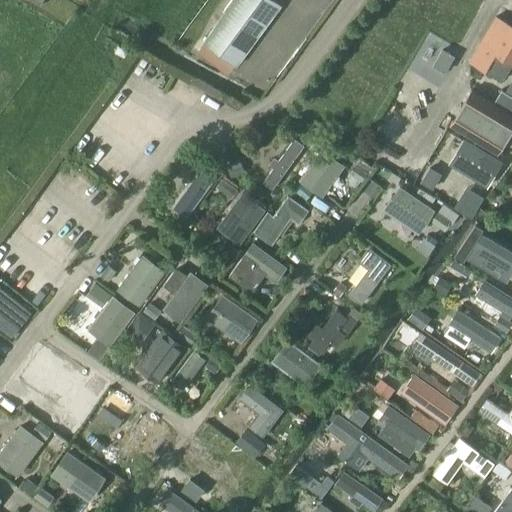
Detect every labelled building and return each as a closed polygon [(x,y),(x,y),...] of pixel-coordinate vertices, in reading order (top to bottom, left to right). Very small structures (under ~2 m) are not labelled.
[(276,0),(234,0),(197,51),(230,75),(282,4),(276,0)] [(511,23),(496,15),(480,42),(496,51),(487,73),(500,84),(511,63),(511,23)] [(455,55),(444,49),(435,66),(446,71),(455,55)] [(452,123),(490,145),(501,151),(511,131),(511,92),(503,87),(495,101),(473,88),(452,123)] [(309,145),(299,139),(266,183),(276,189),(309,145)] [(502,163),(465,140),(451,164),(488,186),(502,163)] [(345,165),(321,147),(299,179),(322,196),(345,165)] [(193,164),(200,154),(193,148),(186,158),(193,164)] [(239,157),(226,161),(231,175),(244,171),(239,157)] [(354,162),(348,172),(360,180),(366,170),(354,162)] [(214,185),(220,177),(205,165),(176,206),(192,217),(214,185)] [(431,169),(423,181),(432,187),(439,174),(431,169)] [(445,176),(438,186),(447,191),(453,181),(445,176)] [(220,177),(214,185),(229,197),(236,188),(220,177)] [(437,209),(401,185),(385,210),(421,234),(430,219),(437,209)] [(308,209),(288,194),(274,215),(269,211),(255,231),(272,243),(291,217),(299,222),(308,209)] [(244,244),(268,211),(245,195),(221,228),(244,244)] [(437,209),(430,219),(443,228),(448,220),(451,222),(458,212),(442,201),(437,209)] [(484,229),(476,224),(455,257),(464,262),(484,229)] [(511,250),(484,233),(468,259),(507,282),(511,274),(511,250)] [(287,266),(253,240),(241,256),(276,281),(287,266)] [(368,268),(349,293),(361,303),(391,264),(371,248),(360,262),(368,268)] [(143,254),(118,289),(140,305),(166,271),(143,254)] [(109,264),(101,275),(109,281),(117,270),(109,264)] [(242,272),(234,265),(227,275),(235,281),(242,272)] [(209,283),(191,271),(164,309),(182,322),(209,283)] [(439,275),(432,287),(444,294),(451,282),(439,275)] [(511,295),(483,278),(473,293),(501,309),(489,327),(499,334),(502,329),(505,331),(511,321),(508,319),(510,315),(511,316),(511,295)] [(338,281),(332,290),(338,295),(345,286),(338,281)] [(96,282),(87,294),(101,304),(110,292),(96,282)] [(0,326),(12,336),(11,336),(12,337),(13,336),(23,323),(21,322),(24,318),(26,319),(32,312),(33,311),(32,310),(31,311),(0,285),(0,326)] [(113,294),(88,329),(111,345),(135,311),(113,294)] [(243,343),(259,319),(224,294),(207,317),(243,343)] [(148,301),(141,310),(152,318),(159,309),(148,301)] [(415,307),(406,318),(421,328),(430,316),(415,307)] [(336,308),(308,345),(319,353),(321,351),(323,353),(330,344),(327,342),(329,340),(337,346),(347,334),(348,335),(358,321),(349,314),(348,317),(336,308)] [(489,327),(460,308),(451,321),(494,350),(503,336),(499,334),(489,327)] [(138,315),(132,323),(143,331),(149,323),(138,315)] [(197,333),(184,324),(177,334),(190,343),(197,333)] [(164,331),(138,366),(160,381),(186,346),(164,331)] [(422,332),(410,349),(430,362),(434,356),(470,380),(477,370),(422,332)] [(94,336),(84,349),(97,359),(107,345),(94,336)] [(307,386),(323,364),(289,339),(273,361),(307,386)] [(195,350),(173,381),(184,389),(206,358),(195,350)] [(401,350),(396,357),(414,369),(444,391),(445,389),(447,387),(424,370),(426,367),(418,362),(416,365),(409,360),(412,357),(401,350)] [(221,365),(211,358),(205,366),(215,373),(221,365)] [(257,361),(248,372),(257,378),(265,368),(257,361)] [(414,369),(398,392),(432,416),(444,424),(460,401),(444,391),(414,369)] [(379,378),(371,388),(387,399),(394,388),(379,378)] [(447,387),(445,389),(461,399),(468,388),(453,378),(447,387)] [(495,379),(490,386),(499,393),(504,385),(495,379)] [(244,395),(265,413),(253,427),(266,436),(287,411),(254,383),(244,395)] [(112,388),(102,402),(122,415),(132,401),(112,388)] [(234,393),(220,414),(233,423),(247,402),(234,393)] [(488,397),(478,411),(511,434),(511,408),(510,412),(488,397)] [(431,434),(390,404),(380,418),(386,423),(380,434),(411,456),(418,446),(422,448),(431,434)] [(354,405),(346,416),(359,425),(367,414),(354,405)] [(415,408),(409,416),(432,432),(438,425),(415,408)] [(335,412),(325,427),(344,442),(335,455),(357,471),(367,458),(397,480),(407,464),(335,412)] [(144,418),(120,451),(132,460),(156,427),(144,418)] [(39,421),(32,430),(44,439),(51,430),(39,421)] [(32,430),(20,422),(0,449),(0,461),(19,474),(44,439),(32,430)] [(469,437),(475,427),(468,423),(462,432),(469,437)] [(495,462),(460,437),(434,473),(448,484),(463,462),(485,478),(495,462)] [(316,438),(310,447),(324,456),(330,447),(316,438)] [(106,476),(86,462),(68,448),(50,473),(89,500),(106,476)] [(511,469),(511,468),(500,459),(493,468),(506,477),(511,469)] [(302,463),(294,474),(301,479),(309,468),(302,463)] [(384,497),(345,470),(336,483),(354,495),(351,499),(360,507),(364,502),(376,509),(384,497)] [(187,475),(179,486),(194,498),(202,486),(187,475)] [(25,476),(18,485),(30,493),(36,483),(25,476)] [(432,476),(427,482),(439,491),(443,484),(432,476)] [(54,495),(42,486),(35,496),(47,505),(54,495)] [(202,511),(171,489),(160,504),(170,511),(202,511)] [(511,511),(511,489),(495,511),(511,511)] [(485,511),(489,507),(476,497),(467,508),(472,511),(485,511)]
